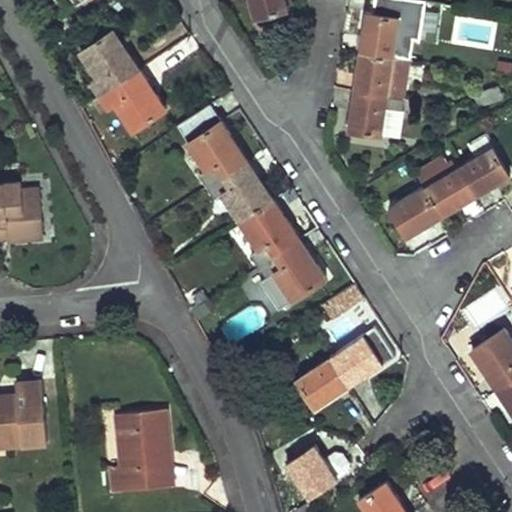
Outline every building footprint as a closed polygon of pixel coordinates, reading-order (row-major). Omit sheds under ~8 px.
[(250,0),(255,18),(289,8),(286,0),(250,0)] [(414,0),(376,0),(374,13),(402,18),(399,36),(413,38),(419,39),(425,2),(414,0)] [(399,36),(402,18),(374,13),(367,12),(363,34),(368,35),(365,52),(409,60),(413,38),(399,36)] [(140,68),(114,30),(82,50),(99,77),(92,81),(100,94),(140,68)] [(388,95),(403,98),(409,60),(365,52),(360,52),(357,73),(362,74),(359,92),(388,95)] [(116,102),(135,129),(166,108),(140,68),(100,94),(108,107),(116,102)] [(504,99),(499,84),(475,93),(480,107),(504,99)] [(352,107),(348,129),(383,135),(387,109),(403,112),(405,101),(388,98),(388,95),(359,92),(357,108),(352,107)] [(247,160),(221,120),(188,142),(207,171),(200,176),(206,186),(247,160)] [(476,156),(458,166),(473,193),(475,196),(511,175),(487,135),(470,145),(476,156)] [(273,199),(247,160),(206,186),(214,198),(222,193),(241,221),(273,199)] [(458,166),(424,186),(442,216),(461,205),(459,201),(473,193),(458,166)] [(0,182),(0,223),(6,222),(7,235),(43,231),(39,189),(20,191),(19,181),(0,182)] [(442,216),(424,186),(391,207),(406,232),(422,223),(424,227),(442,216)] [(459,201),(461,205),(475,196),(473,193),(459,201)] [(299,239),(273,199),(241,221),(259,249),(251,254),(258,265),(299,239)] [(422,223),(406,232),(409,236),(424,227),(422,223)] [(326,279),(299,239),(258,265),(267,278),(274,274),(292,302),(326,279)] [(511,378),(511,338),(505,328),(472,350),(498,388),(511,378)] [(345,381),(349,386),(392,358),(373,329),(330,358),(345,381)] [(330,358),(297,379),(316,408),(334,396),(331,391),(345,381),(330,358)] [(511,378),(498,388),(511,409),(511,378)] [(9,446),(48,443),(43,380),(16,382),(17,394),(17,398),(0,399),(0,437),(8,436),(9,446)] [(345,381),(331,391),(334,396),(349,386),(345,381)] [(170,459),(166,409),(116,413),(120,466),(111,467),(112,489),(162,486),(161,460),(170,459)] [(8,436),(0,437),(0,447),(9,446),(8,436)] [(328,464),(316,445),(288,464),(310,497),(334,481),(324,467),(328,464)] [(170,459),(161,460),(162,486),(172,485),(170,459)] [(324,467),(334,481),(338,478),(328,464),(324,467)] [(401,499),(388,480),(360,498),(369,511),(403,511),(397,502),(401,499)] [(397,502),(403,511),(409,511),(410,511),(401,499),(397,502)] [(316,511),(309,501),(292,511),(316,511)]
